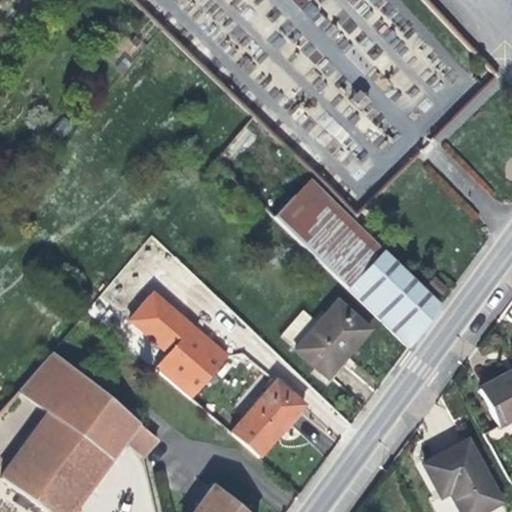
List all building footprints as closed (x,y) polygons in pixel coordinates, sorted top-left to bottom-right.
[(327,272),(348,292),(366,271),(292,200),(273,221),(327,272)] [(407,349),(438,307),(382,255),(366,271),(348,292),(407,349)] [(233,356),(154,289),(128,319),(170,354),(155,372),(192,404),(233,356)] [(315,326),(293,352),(327,381),(348,355),(368,331),(335,303),(315,326)] [(278,339),(293,352),(315,326),(301,313),(278,339)] [(51,354),(23,386),(17,393),(46,416),(28,441),(0,478),(0,481),(39,511),(71,511),(122,443),(136,426),(51,354)] [(511,368),(500,375),(473,388),(493,428),(511,419),(511,368)] [(229,434),(257,458),(302,407),(274,382),(229,434)] [(0,413),(0,417),(28,441),(46,416),(17,393),(0,413)] [(122,443),(141,459),(155,441),(136,426),(122,443)] [(459,511),(497,511),(501,511),(467,445),(444,457),(424,467),(441,501),(451,496),(459,511)] [(108,464),(92,495),(113,505),(129,475),(108,464)] [(238,511),(194,474),(191,479),(198,486),(182,507),(187,511),(238,511)]
